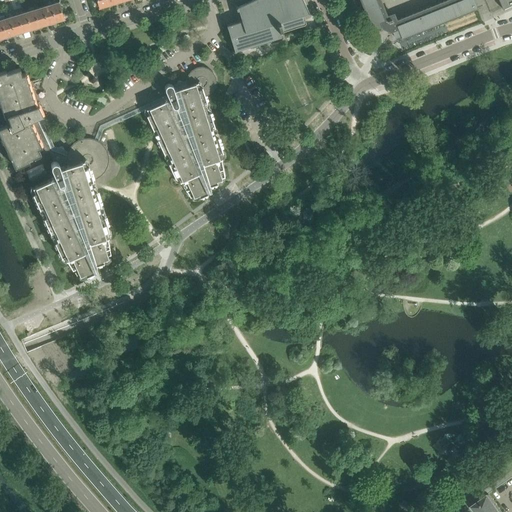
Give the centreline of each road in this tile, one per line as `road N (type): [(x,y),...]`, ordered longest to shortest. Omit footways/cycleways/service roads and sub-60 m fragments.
road 1 (residential): [(22,320),(121,272),(262,180),(329,125),(364,82)]
road 2 (primary): [(127,511),(0,345)]
road 3 (primary): [(0,384),(99,511)]
road 4 (residential): [(364,82),(511,30)]
